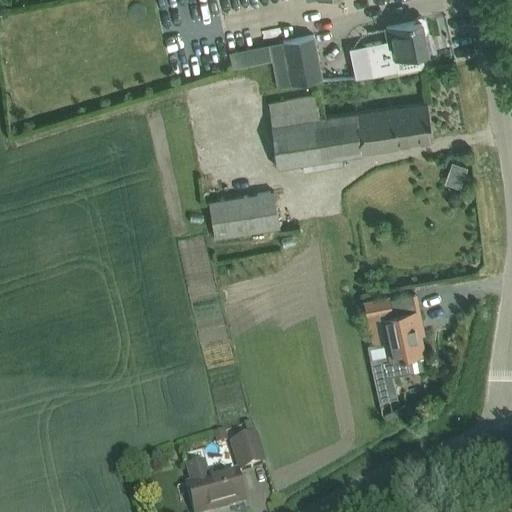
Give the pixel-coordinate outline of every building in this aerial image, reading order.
[(421,18),(401,22),(385,25),(389,42),(381,43),(380,39),(365,42),(371,74),(419,64),(422,61),(420,51),(427,50),(421,18)] [(313,34),(268,43),(229,51),(233,66),(271,58),(277,86),(322,77),(313,34)] [(427,101),(407,104),(318,116),(314,94),(267,102),(271,123),(276,166),(376,149),(404,145),(404,143),(433,139),(427,101)] [(214,238),(278,227),(272,189),(208,201),(214,238)] [(388,295),(363,300),(366,314),(373,342),(379,341),(385,339),(389,358),(383,359),(370,362),(379,400),(397,396),(392,373),(428,366),(424,350),(420,350),(416,333),(422,332),(419,320),(418,321),(412,292),(389,296),(388,295)] [(407,412),(403,404),(383,414),(387,422),(407,412)] [(247,440),(231,445),(233,453),(239,472),(264,464),(258,445),(255,437),(251,423),(243,425),(243,426),(247,440)] [(235,472),(216,478),(208,480),(204,464),(187,469),(191,484),(185,486),(192,511),(212,511),(221,509),(220,506),(242,500),(243,503),(244,503),(235,472)]
